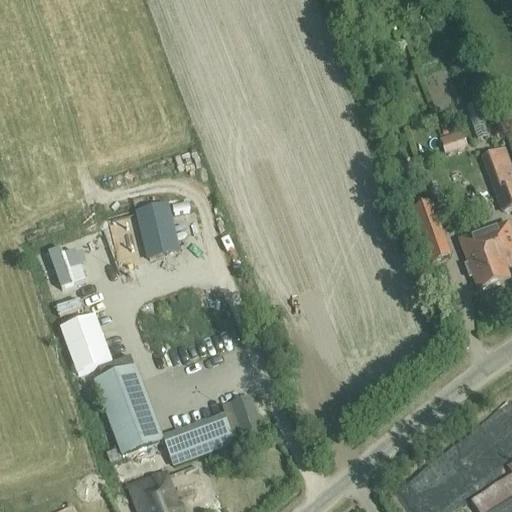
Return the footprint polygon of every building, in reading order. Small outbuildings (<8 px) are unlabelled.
[(134,40),(141,69),(165,62),(158,34),(134,40)] [(467,149),(461,133),(439,141),(444,156),(467,149)] [(186,150),(162,157),(175,200),(198,193),(186,150)] [(511,188),(496,194),(503,213),(511,209),(511,188)] [(420,231),(426,247),(443,241),(436,225),(428,201),(411,207),(420,231)] [(166,207),(134,215),(145,263),(162,259),(160,251),(176,247),(166,207)] [(511,235),(508,224),(478,235),(486,259),(492,257),(497,271),(511,265),(511,235)] [(502,284),(497,271),(492,257),(486,259),(478,235),(459,242),(478,293),(502,284)] [(187,259),(214,257),(214,245),(187,247),(187,259)] [(60,250),(48,254),(61,290),(83,282),(73,253),(62,257),(60,250)] [(158,283),(134,291),(151,340),(211,320),(197,277),(160,290),(158,283)] [(107,287),(107,299),(131,298),(130,285),(107,287)] [(95,318),(59,332),(77,378),(111,366),(95,318)] [(163,443),(134,368),(93,384),(122,459),(163,443)] [(264,436),(250,397),(221,408),(232,439),(241,436),(244,443),(264,436)] [(164,439),(175,468),(233,446),(222,417),(164,439)] [(406,485),(424,511),(433,511),(493,472),(481,454),(491,447),(482,434),(406,485)] [(182,511),(180,505),(179,505),(166,474),(129,488),(138,511),(182,511)] [(511,511),(511,501),(494,511),(511,511)]
